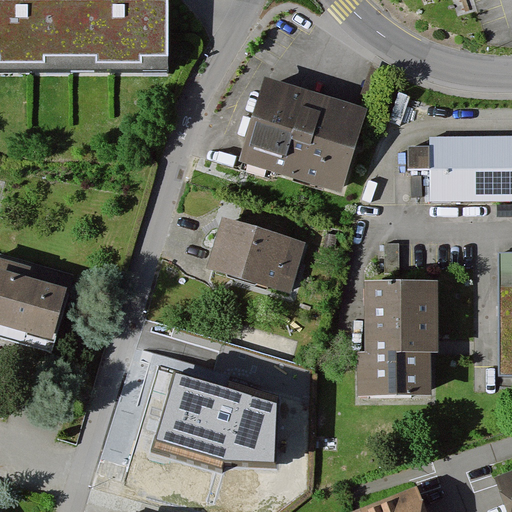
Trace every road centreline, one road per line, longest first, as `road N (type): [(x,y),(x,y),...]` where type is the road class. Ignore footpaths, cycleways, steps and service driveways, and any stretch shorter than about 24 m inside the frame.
road 1 (residential): [(248,0),(186,124),(70,511)]
road 2 (unclassified): [(343,0),(429,62),(511,76)]
